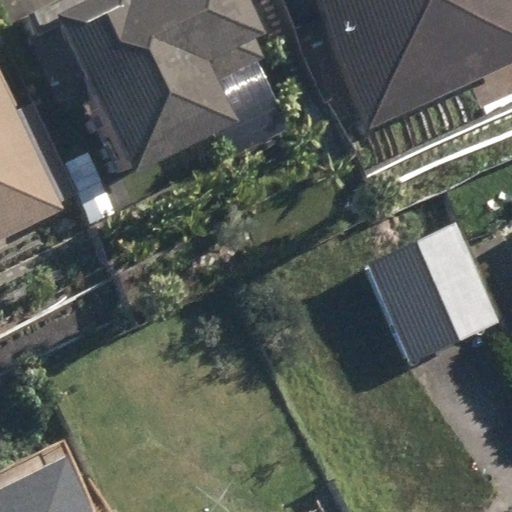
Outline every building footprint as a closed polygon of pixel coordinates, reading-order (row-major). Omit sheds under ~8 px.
[(84,104),(121,181),(226,131),(198,70),(254,43),(233,0),(66,0),(31,17),(41,39),(23,48),(57,117),(84,104)] [(511,0),(303,0),(362,131),(511,65),(511,0)] [(0,243),(50,219),(0,115),(0,243)] [(69,200),(83,228),(107,217),(93,188),(69,200)] [(409,359),(480,326),(440,238),(369,271),(382,298),(348,312),(373,368),(406,352),(409,359)] [(0,511),(90,511),(67,461),(0,492),(0,511)] [(511,511),(495,481),(463,498),(470,511),(511,511)]
